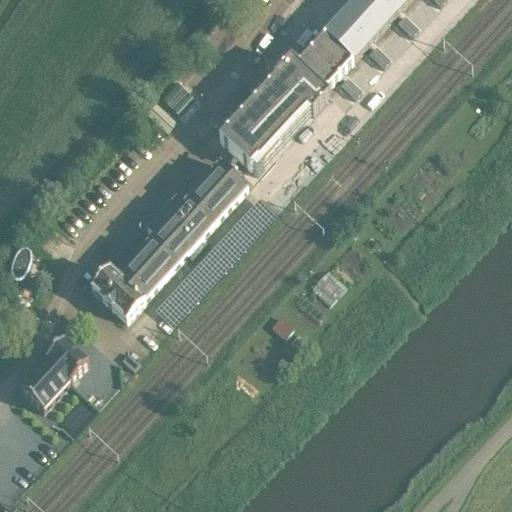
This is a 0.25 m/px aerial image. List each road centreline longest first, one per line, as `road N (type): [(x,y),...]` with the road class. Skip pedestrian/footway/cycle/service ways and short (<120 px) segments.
road 1 (residential): [(49,326),(90,240),(220,96),(285,0)]
road 2 (unclassified): [(429,511),(511,424)]
